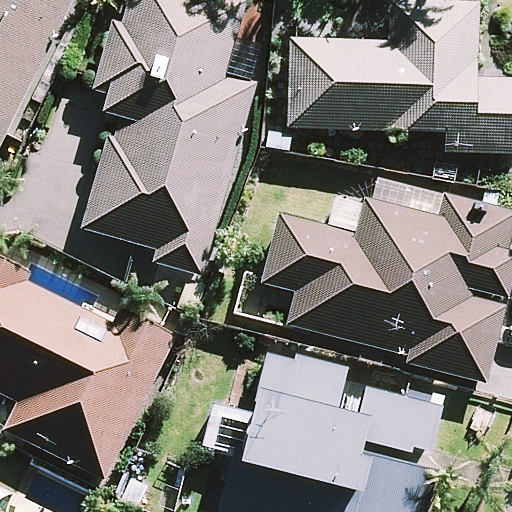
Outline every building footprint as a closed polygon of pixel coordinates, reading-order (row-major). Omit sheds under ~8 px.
[(0,0),(0,145),(73,0),(0,0)] [(202,279),(255,86),(225,77),(245,4),(232,0),(127,0),(120,26),(110,23),(90,93),(106,98),(101,116),(118,121),(113,139),(106,137),(80,231),(154,252),(151,264),(202,279)] [(288,41),(285,130),(442,135),(441,155),(511,156),(511,80),(475,80),(478,5),(387,2),(386,44),(288,41)] [(431,215),(336,191),(327,228),(277,216),(260,285),(294,293),(286,327),(407,357),(405,365),(485,384),(511,275),(511,222),(433,203),(431,215)] [(171,348),(0,262),(0,395),(17,404),(3,432),(104,482),(171,348)] [(423,511),(433,476),(422,473),(410,470),(415,447),(427,450),(437,411),(344,387),(348,374),(267,353),(236,475),(227,473),(217,511),(423,511)]
